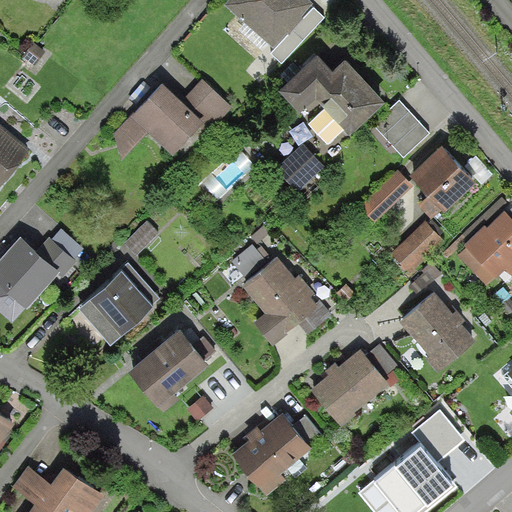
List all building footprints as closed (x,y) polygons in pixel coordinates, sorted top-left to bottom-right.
[(307,0),(229,0),(226,4),(272,42),(307,0)] [(190,67),(201,76),(182,97),(159,78),(110,136),(129,152),(147,131),(180,159),(210,123),(216,128),(234,107),(221,96),(251,59),(219,32),(190,67)] [(331,69),(314,52),(277,88),(333,146),(383,98),(343,57),(331,69)] [(376,118),(398,143),(417,127),(394,102),(376,118)] [(0,174),(25,141),(0,122),(0,174)] [(322,160),(302,139),(275,164),(295,185),(322,160)] [(472,176),(442,144),(409,175),(439,207),(472,176)] [(373,217),(409,181),(394,167),(358,202),(373,217)] [(511,215),(501,204),(463,241),(494,273),(501,267),(511,278),(511,215)] [(442,239),(426,221),(392,252),(408,270),(442,239)] [(58,275),(75,256),(47,232),(34,248),(16,233),(0,251),(0,284),(22,304),(52,269),(58,275)] [(234,284),(257,312),(251,317),(269,340),(291,323),(302,336),(328,316),(276,251),(234,284)] [(109,338),(157,293),(122,257),(75,302),(109,338)] [(395,310),(408,328),(436,367),(472,342),(425,275),(408,288),(414,297),(395,310)] [(126,365),(159,409),(181,393),(175,384),(206,361),(179,325),(126,365)] [(335,420),(388,377),(401,365),(375,334),(309,389),(335,420)] [(511,362),(502,373),(511,383),(511,362)] [(316,441),(285,404),(229,450),(263,493),(283,476),(279,472),(316,441)] [(0,408),(0,436),(13,417),(0,408)] [(422,441),(362,492),(379,511),(421,511),(459,480),(439,457),(463,437),(439,409),(414,431),(422,441)] [(52,478),(28,462),(11,486),(33,502),(26,511),(97,511),(110,494),(63,461),(52,478)]
